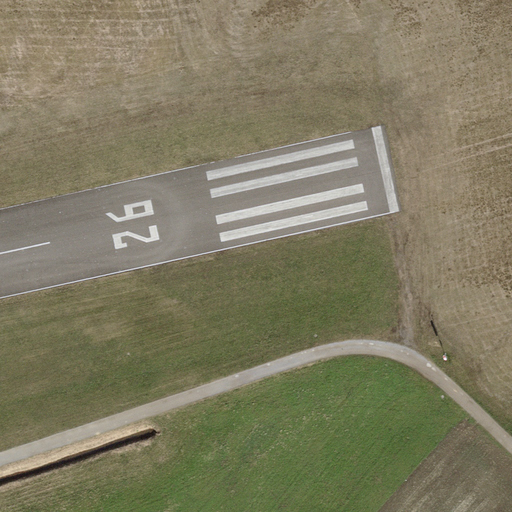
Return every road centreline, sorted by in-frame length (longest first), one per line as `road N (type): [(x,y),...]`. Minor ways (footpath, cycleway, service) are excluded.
road 1 (track): [(511,447),(411,356),(373,347),(337,351),(0,464)]
road 2 (track): [(411,356),(394,227)]
